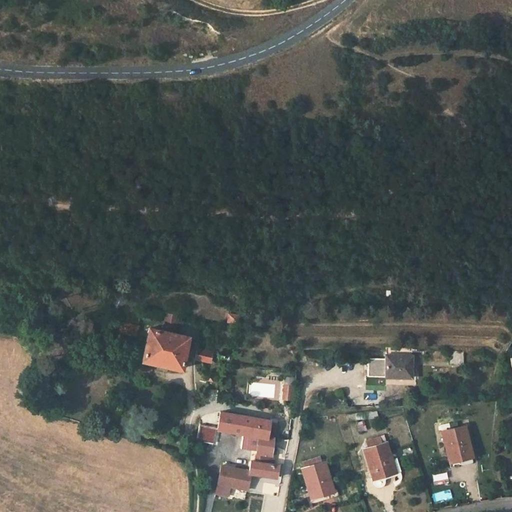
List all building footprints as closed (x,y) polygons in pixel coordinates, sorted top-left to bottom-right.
[(178,316),(166,313),(162,331),(149,329),(142,360),(152,363),(151,366),(166,370),(167,366),(181,369),(188,337),(174,334),(178,316)] [(237,323),(228,321),(227,329),(237,331),(237,323)] [(138,326),(122,322),(119,332),(136,336),(138,326)] [(211,352),(199,349),(197,359),(209,361),(211,352)] [(413,356),(386,355),(385,377),(412,378),(413,356)] [(462,361),(450,360),(450,372),(462,372),(462,361)] [(282,383),(281,401),(292,402),(293,384),(282,383)] [(354,412),(356,419),(379,417),(377,410),(354,412)] [(270,421),(220,412),(218,425),(217,428),(217,429),(242,433),(267,438),(268,435),(270,421)] [(392,417),(384,419),(388,432),(396,430),(392,417)] [(359,432),(366,430),(363,421),(356,423),(359,432)] [(465,426),(443,431),(450,462),(459,460),(472,457),(473,456),(465,426)] [(242,433),(241,448),(258,451),(257,454),(274,457),(276,457),(277,450),(273,450),(274,437),(272,436),(268,435),(267,438),(242,433)] [(371,447),(364,449),(373,479),(373,483),(375,487),(378,488),(383,487),(386,484),(387,480),(386,478),(385,475),(395,472),(392,460),(386,442),(380,444),(378,439),(369,441),(371,447)] [(257,454),(256,462),(258,462),(258,459),(266,460),(266,463),(273,464),(274,457),(257,454)] [(321,457),(303,462),(305,467),(323,462),(321,457)] [(385,475),(386,478),(401,474),(396,458),(392,460),(395,472),(385,475)] [(256,462),(251,461),(249,474),(251,474),(277,478),(279,465),(273,464),(266,463),(266,460),(258,459),(258,462),(256,462)] [(305,467),(302,468),(313,503),(322,500),(321,495),(334,491),(333,487),(325,461),(323,462),(305,467)] [(249,474),(224,469),(220,484),(225,485),(247,490),(251,474),(249,474)] [(220,484),(216,483),(214,491),(224,493),(225,485),(220,484)] [(321,495),(322,500),(340,495),(337,486),(333,487),(334,491),(321,495)] [(434,504),(452,499),(449,489),(431,494),(434,504)]
